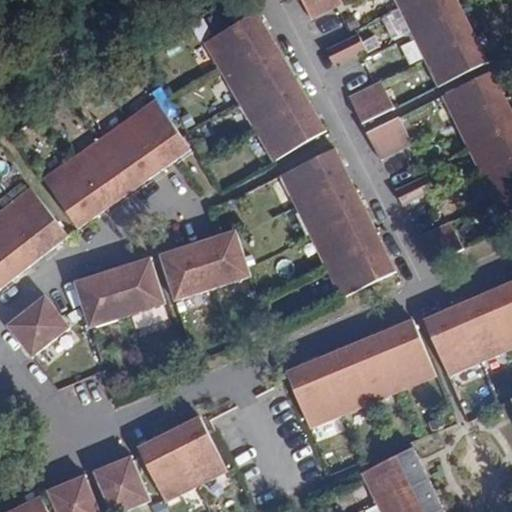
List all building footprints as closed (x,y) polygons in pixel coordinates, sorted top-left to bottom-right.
[(343,3),(341,0),(316,0),(305,6),(312,19),(336,7),(343,3)] [(458,0),(413,0),(399,7),(412,34),(463,9),(458,0)] [(463,9),(412,34),(425,59),(476,34),(463,9)] [(222,72),(275,42),(258,12),(233,26),(205,42),(222,72)] [(476,34),(425,59),(438,86),(489,61),(476,34)] [(351,39),(328,51),(334,63),(357,52),(365,48),(358,35),(351,39)] [(239,101),(292,72),(275,42),(222,72),(239,101)] [(506,96),(493,70),(442,96),(456,122),(506,96)] [(256,130),(308,100),(292,72),(239,101),(256,130)] [(357,110),(388,94),(382,81),(374,85),(350,97),(357,110)] [(395,108),(388,94),(357,110),(363,123),(395,108)] [(469,148),(511,126),(511,108),(506,96),(456,122),(469,148)] [(157,99),(128,119),(163,168),(192,149),(157,99)] [(326,131),(308,100),(256,130),(273,161),(326,131)] [(375,146),(406,130),(400,117),(368,133),(375,146)] [(163,168),(128,119),(101,138),(136,188),(163,168)] [(483,175),(511,160),(511,126),(469,148),(483,175)] [(413,143),(406,130),(375,146),(381,159),(405,147),(413,143)] [(136,188),(101,138),(73,158),(108,207),(136,188)] [(281,175),(297,206),(350,179),(335,148),(281,175)] [(108,207),(73,158),(46,177),(81,226),(108,207)] [(495,201),(511,192),(511,160),(483,175),(495,201)] [(421,180),(397,191),(403,205),(428,193),(435,190),(428,176),(421,180)] [(297,206),(311,235),(365,209),(350,179),(297,206)] [(31,187),(5,208),(42,255),(69,234),(31,187)] [(511,225),(511,192),(495,201),(509,227),(511,225)] [(42,255),(5,208),(0,212),(0,257),(15,277),(42,255)] [(311,235),(327,267),(381,240),(365,209),(311,235)] [(420,238),(426,251),(457,235),(451,223),(444,226),(420,238)] [(236,231),(199,242),(214,288),(251,276),(248,267),(238,235),(236,231)] [(426,251),(433,264),(464,249),(457,235),(426,251)] [(327,267),(343,299),(397,272),(381,240),(327,267)] [(214,288),(199,242),(163,254),(177,299),(214,288)] [(0,288),(15,277),(0,257),(0,288)] [(152,257),(115,269),(129,314),(166,303),(152,257)] [(129,314),(115,269),(77,280),(84,303),(91,326),(129,314)] [(511,282),(488,293),(511,348),(511,282)] [(511,348),(488,293),(457,306),(481,362),(511,348)] [(47,295),(10,324),(34,355),(71,326),(62,315),(47,295)] [(481,362),(457,306),(426,319),(450,375),(481,362)] [(437,375),(413,320),(382,333),(405,388),(437,375)] [(405,388),(382,333),(350,346),(374,402),(405,388)] [(374,402),(350,346),(319,359),(342,415),(374,402)] [(342,415),(319,359),(288,372),(311,428),(342,415)] [(0,437),(24,427),(16,407),(0,413),(0,437)] [(201,416),(199,417),(171,432),(198,485),(229,470),(201,416)] [(171,432),(142,447),(144,451),(169,500),(198,485),(171,432)] [(288,458),(313,449),(309,437),(284,447),(288,458)] [(378,502),(430,477),(415,448),(364,473),(378,502)] [(133,456),(97,471),(114,511),(122,511),(152,499),(133,456)] [(102,511),(87,475),(50,490),(51,493),(59,511),(102,511)] [(383,511),(436,511),(444,508),(430,477),(378,502),(383,511)] [(50,511),(43,497),(13,511),(50,511)]
